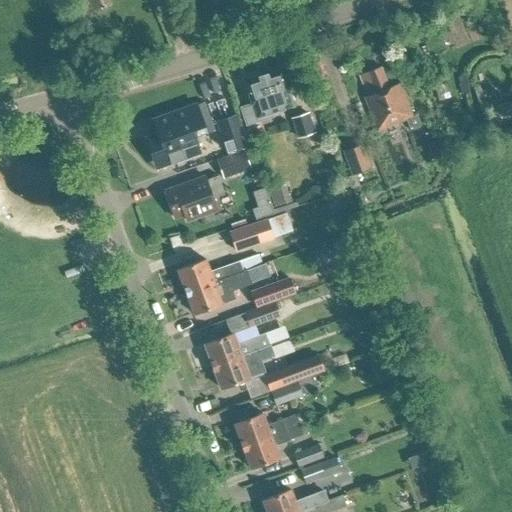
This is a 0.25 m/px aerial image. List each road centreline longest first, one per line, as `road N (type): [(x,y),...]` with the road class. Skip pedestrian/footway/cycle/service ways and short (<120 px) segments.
road 1 (tertiary): [(222,511),(64,100)]
road 2 (tertiary): [(64,100),(358,0)]
